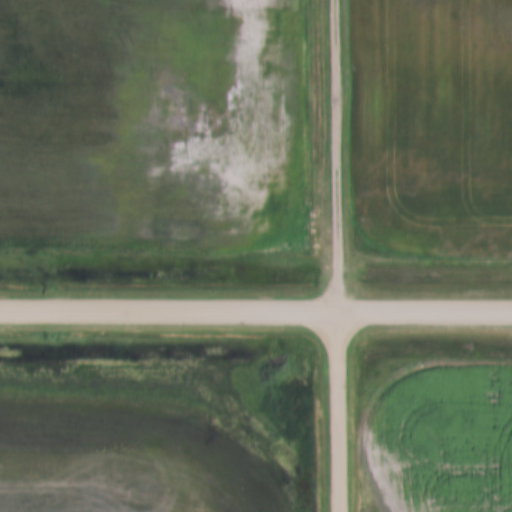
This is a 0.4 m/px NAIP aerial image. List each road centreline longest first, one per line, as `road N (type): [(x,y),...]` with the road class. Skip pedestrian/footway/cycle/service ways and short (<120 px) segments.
road 1 (tertiary): [(0,311),(511,313)]
road 2 (track): [(333,0),(336,313)]
road 3 (residential): [(336,313),(336,511)]
